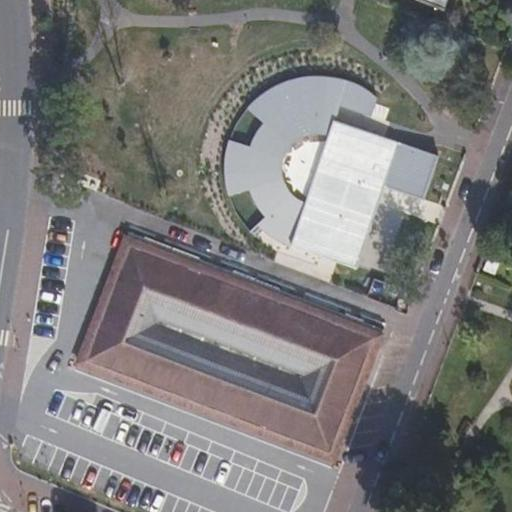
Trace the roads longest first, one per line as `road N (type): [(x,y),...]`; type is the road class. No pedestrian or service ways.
road 1 (residential): [(511,118),(355,511)]
road 2 (residential): [(0,258),(14,112),(10,0)]
